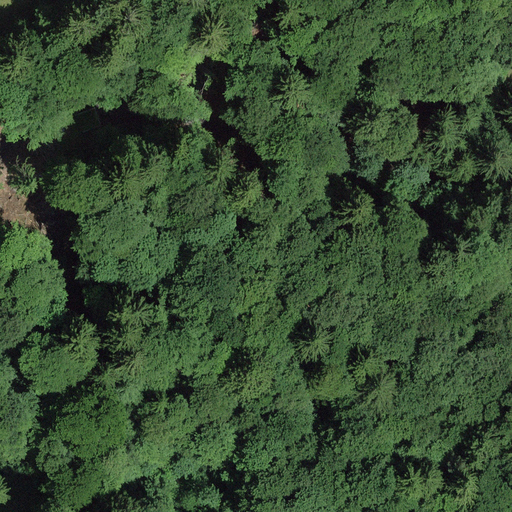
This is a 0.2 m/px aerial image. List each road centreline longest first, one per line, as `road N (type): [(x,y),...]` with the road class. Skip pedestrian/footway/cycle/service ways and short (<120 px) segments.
road 1 (track): [(317,452),(109,468),(0,450)]
road 2 (track): [(511,452),(317,452)]
